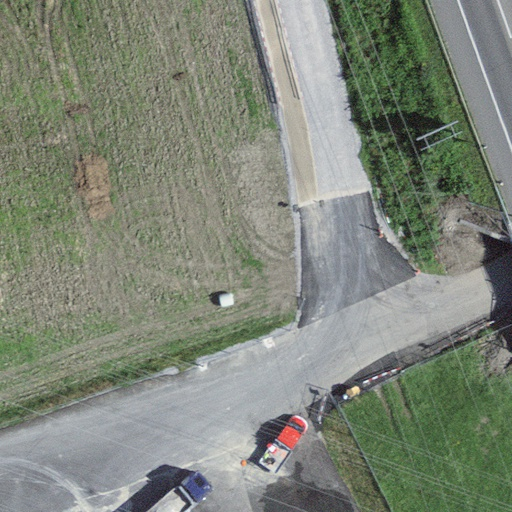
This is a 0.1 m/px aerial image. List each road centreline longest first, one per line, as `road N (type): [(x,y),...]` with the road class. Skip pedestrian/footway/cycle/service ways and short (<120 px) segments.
road 1 (track): [(301,0),(335,140),(367,337)]
road 2 (track): [(367,337),(511,277)]
